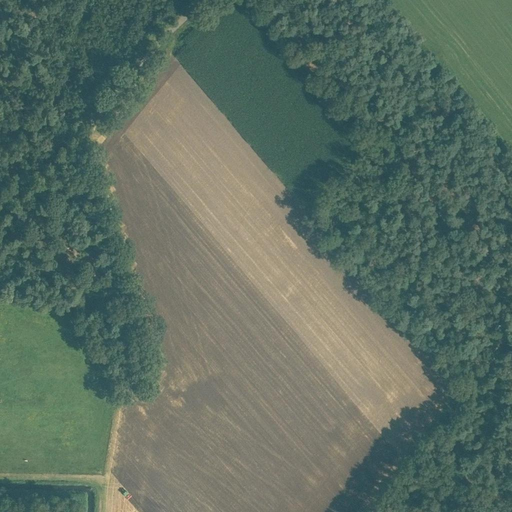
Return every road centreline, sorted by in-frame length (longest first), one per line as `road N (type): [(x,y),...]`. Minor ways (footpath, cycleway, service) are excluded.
road 1 (unclassified): [(0,231),(143,59),(204,0)]
road 2 (track): [(511,320),(386,511)]
